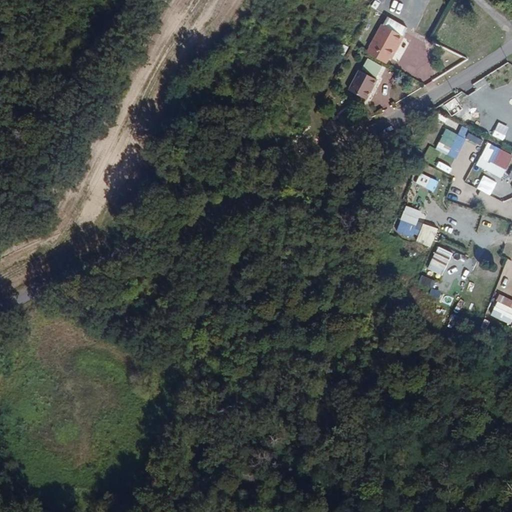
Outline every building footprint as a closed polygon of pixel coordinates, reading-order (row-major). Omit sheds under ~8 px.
[(376,26),(373,32),(377,35),(385,39),(389,32),(376,26)] [(374,41),(377,35),(373,32),(369,39),(374,41)] [(377,35),(374,41),(369,50),(387,59),(395,44),(385,39),(377,35)] [(431,43),(419,38),(416,43),(428,48),(431,43)] [(379,66),(364,58),(350,84),(365,92),(379,66)] [(500,111),(491,106),(483,120),(492,126),(500,111)] [(487,125),(485,131),(497,134),(499,128),(487,125)] [(458,158),(468,128),(461,126),(458,134),(443,129),(436,151),(458,158)] [(470,134),(467,139),(480,145),(483,140),(470,134)] [(487,142),(480,157),(493,162),(499,147),(487,142)] [(477,158),(482,147),(477,144),(471,156),(477,158)] [(479,163),(473,176),(478,179),(484,166),(479,163)] [(432,191),(437,181),(420,173),(415,183),(432,191)] [(395,232),(416,240),(423,221),(402,213),(395,232)] [(416,242),(430,247),(437,228),(423,223),(416,242)] [(430,287),(438,268),(445,271),(453,253),(437,246),(421,283),(430,287)] [(446,281),(447,273),(439,272),(438,279),(446,281)] [(431,288),(429,296),(439,298),(441,291),(431,288)] [(511,299),(499,294),(494,308),(511,315),(511,299)]
